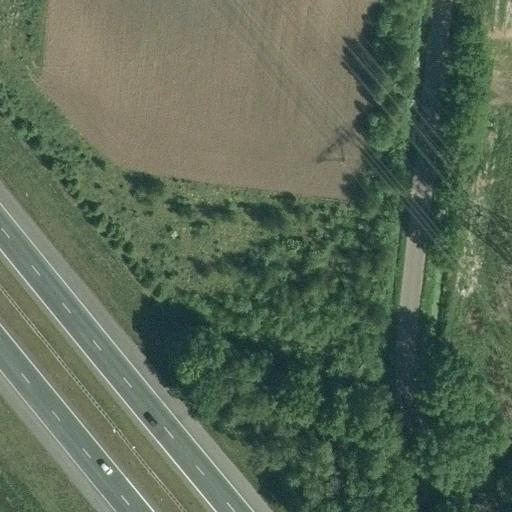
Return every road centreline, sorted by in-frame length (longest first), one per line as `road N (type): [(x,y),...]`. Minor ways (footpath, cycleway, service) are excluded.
road 1 (unclassified): [(495,511),(421,422),(407,364),(443,0)]
road 2 (motorway): [(236,511),(0,227)]
road 3 (motorway): [(0,350),(132,511)]
